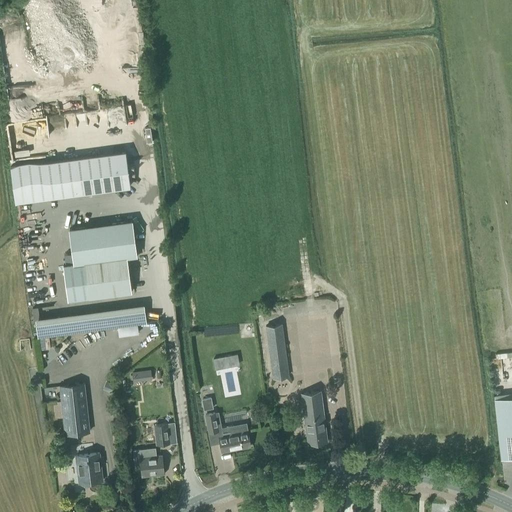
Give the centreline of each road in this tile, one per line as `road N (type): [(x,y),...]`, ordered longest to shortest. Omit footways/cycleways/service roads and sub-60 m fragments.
road 1 (tertiary): [(511,508),(457,485),(343,470),(272,477),(182,511)]
road 2 (unknown): [(196,504),(145,199)]
road 3 (unknown): [(118,511),(93,354)]
